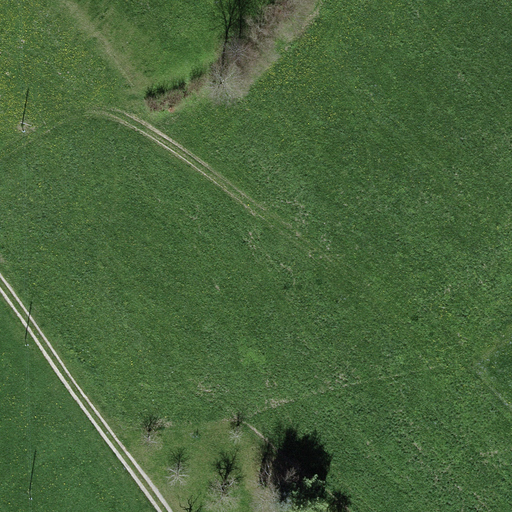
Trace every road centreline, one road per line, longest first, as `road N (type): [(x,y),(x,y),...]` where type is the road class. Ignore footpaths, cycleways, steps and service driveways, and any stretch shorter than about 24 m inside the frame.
road 1 (track): [(0,285),(166,511)]
road 2 (track): [(0,169),(84,120),(121,123),(206,176)]
